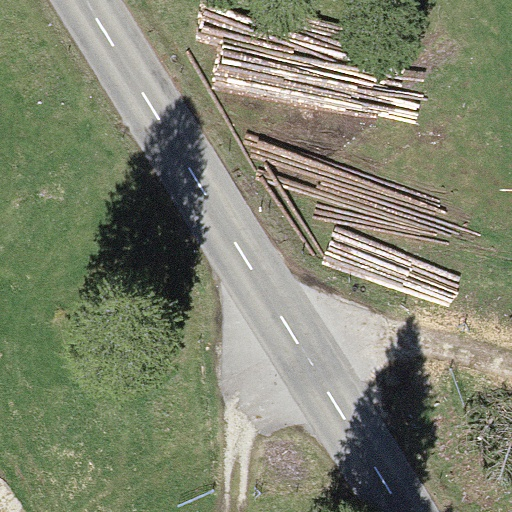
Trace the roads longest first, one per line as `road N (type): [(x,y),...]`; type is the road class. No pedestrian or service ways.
road 1 (tertiary): [(403,511),(86,0)]
road 2 (track): [(302,349),(461,369),(511,385)]
